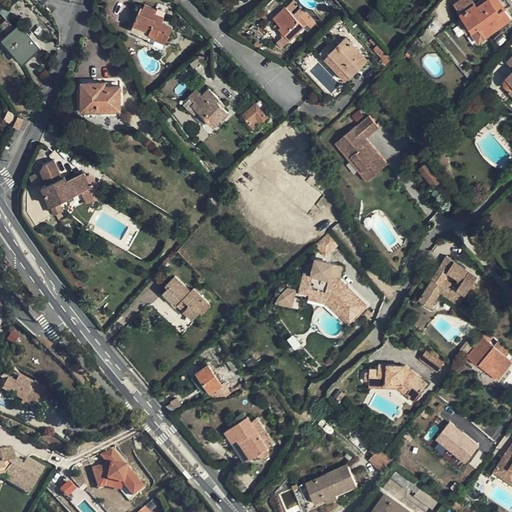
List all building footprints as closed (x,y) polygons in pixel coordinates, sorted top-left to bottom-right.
[(511,17),(499,0),(486,0),(477,6),(473,0),(459,0),(455,3),(475,31),(474,32),(481,42),(488,37),(487,35),(511,17)] [(5,7),(0,10),(0,12),(6,21),(8,19),(12,16),(5,7)] [(162,21),(163,17),(140,7),(131,29),(149,36),(147,40),(163,46),(172,26),(162,21)] [(289,39),(307,23),(300,15),(296,19),(284,7),(273,17),(277,22),(280,26),(278,27),(282,32),(289,39)] [(312,19),(304,12),(300,15),(307,23),(312,19)] [(13,27),(8,19),(6,21),(0,24),(0,25),(5,33),(13,27)] [(280,34),(282,32),(278,27),(280,26),(277,22),(273,26),(280,34)] [(40,48),(35,42),(30,35),(20,24),(3,39),(22,63),(40,48)] [(430,41),(435,37),(428,28),(423,33),(430,41)] [(33,33),(30,35),(35,42),(38,39),(33,33)] [(120,44),(115,35),(102,43),(109,57),(113,55),(123,49),(122,48),(120,44)] [(328,53),(349,75),(366,60),(345,38),(328,53)] [(345,80),(349,75),(328,53),(323,58),(345,80)] [(403,71),(409,64),(403,58),(397,65),(403,71)] [(104,82),(82,82),(82,109),(98,109),(120,109),(120,86),(104,86),(104,82)] [(226,105),(211,90),(209,89),(202,95),(196,90),(189,97),(195,103),(192,105),(213,126),(227,112),(223,107),(226,105)] [(256,119),(259,123),(268,116),(257,103),(242,115),(250,123),(256,119)] [(472,107),(458,119),(466,129),(480,117),(472,107)] [(253,128),(259,123),(256,119),(250,123),(253,128)] [(373,134),(363,123),(351,132),(351,134),(331,150),(337,158),(341,156),(358,177),(363,174),(370,180),(382,170),(371,157),(368,160),(364,154),(367,152),(359,142),(364,137),(367,139),(373,134)] [(433,186),(440,181),(427,164),(421,169),(433,186)] [(82,169),(65,176),(67,180),(84,173),(82,169)] [(90,186),(84,173),(67,180),(65,176),(44,186),(51,204),(90,186)] [(340,242),(330,232),(316,245),(326,255),(340,242)] [(473,296),(470,300),(478,306),(486,294),(473,284),(477,277),(462,266),(456,276),(459,278),(463,280),(458,287),(454,285),(444,278),(449,271),(456,262),(447,256),(441,266),(433,279),(425,291),(436,299),(441,291),(459,303),(464,297),(467,292),(473,296)] [(308,273),(305,272),(300,291),(331,300),(342,311),(340,314),(349,322),(366,304),(341,279),(339,279),(338,279),(336,274),(338,265),(318,259),(316,264),(313,263),(309,266),(308,273)] [(462,266),(456,262),(449,271),(456,276),(462,266)] [(201,311),(203,313),(211,305),(194,288),(191,290),(176,276),(167,285),(170,288),(166,292),(179,305),(180,304),(186,298),(191,304),(185,309),(195,318),(201,311)] [(459,278),(454,285),(458,287),(463,280),(459,278)] [(277,305),(292,308),(296,290),(281,287),(277,305)] [(430,307),(436,299),(425,291),(420,299),(430,307)] [(464,297),(470,300),(473,296),(467,292),(464,297)] [(180,304),(185,309),(191,304),(186,298),(180,304)] [(233,322),(239,316),(232,309),(229,312),(228,311),(225,313),(233,322)] [(501,362),(506,356),(484,337),(468,356),(478,364),(479,364),(497,379),(507,368),(501,362)] [(444,362),(427,349),(419,359),(436,373),(444,362)] [(511,361),(511,360),(506,356),(501,362),(507,368),(511,361)] [(212,391),(223,384),(209,364),(199,372),(212,391)] [(369,383),(395,385),(395,383),(403,383),(409,388),(406,392),(405,396),(412,401),(426,385),(405,366),(401,366),(401,369),(395,369),(395,365),(378,364),(378,369),(370,368),(369,383)] [(32,388),(35,382),(20,374),(16,381),(8,377),(2,389),(20,398),(22,399),(24,397),(34,403),(41,407),(47,396),(43,394),(32,388)] [(35,381),(35,382),(32,388),(43,394),(47,387),(35,381)] [(395,385),(395,388),(405,396),(406,392),(409,388),(403,383),(395,383),(395,385)] [(31,409),(34,403),(24,397),(22,399),(20,398),(18,402),(31,409)] [(239,438),(252,458),(259,454),(261,455),(264,456),(266,455),(268,454),(269,452),(269,449),(247,417),(226,430),(233,441),(239,438)] [(450,421),(434,440),(465,465),(480,446),(450,421)] [(247,461),(252,458),(239,438),(233,441),(247,461)] [(511,442),(494,471),(504,477),(510,468),(511,469),(511,442)] [(0,475),(5,474),(9,477),(31,490),(44,468),(27,457),(23,463),(16,459),(12,447),(7,448),(7,447),(4,448),(5,450),(0,451),(0,475)] [(108,451),(98,460),(105,469),(89,473),(95,485),(105,481),(120,483),(132,496),(141,487),(108,451)] [(309,505),(337,493),(357,484),(348,464),(329,472),(329,473),(301,485),(309,505)] [(407,490),(415,480),(399,467),(391,478),(407,490)] [(29,494),(31,490),(9,477),(6,481),(29,494)] [(69,479),(60,488),(67,496),(77,487),(69,479)] [(95,485),(98,491),(106,488),(119,490),(128,500),(132,496),(120,483),(105,481),(95,485)] [(339,497),(337,493),(309,505),(311,509),(339,497)] [(408,511),(386,496),(373,511),(408,511)]
